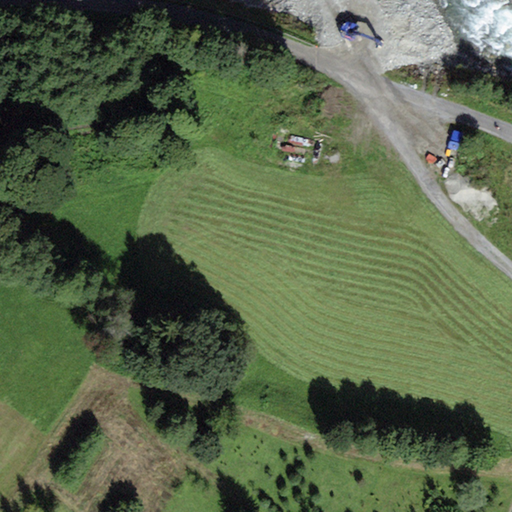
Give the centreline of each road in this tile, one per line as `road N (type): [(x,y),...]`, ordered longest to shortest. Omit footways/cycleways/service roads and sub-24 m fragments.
road 1 (track): [(0,0),(211,19),(345,74)]
road 2 (track): [(511,267),(447,206),(345,74)]
road 3 (track): [(345,74),(511,136)]
